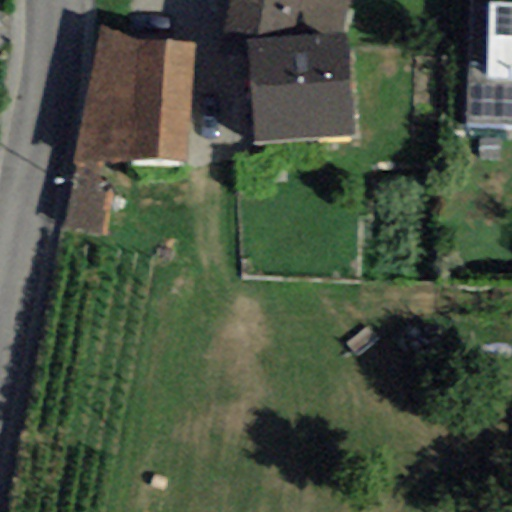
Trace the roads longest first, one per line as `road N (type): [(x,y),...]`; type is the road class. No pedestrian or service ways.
road 1 (residential): [(0,307),(41,108),(46,0)]
road 2 (unknown): [(196,0),(220,94),(215,257)]
